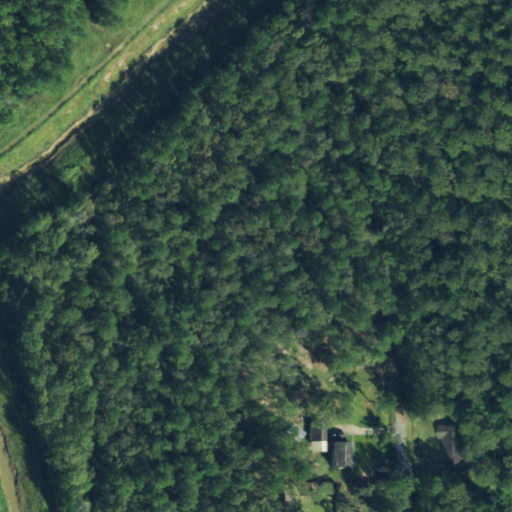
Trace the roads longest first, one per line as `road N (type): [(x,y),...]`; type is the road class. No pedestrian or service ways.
road 1 (residential): [(403,511),(401,396),(259,60)]
road 2 (residential): [(401,396),(511,342)]
